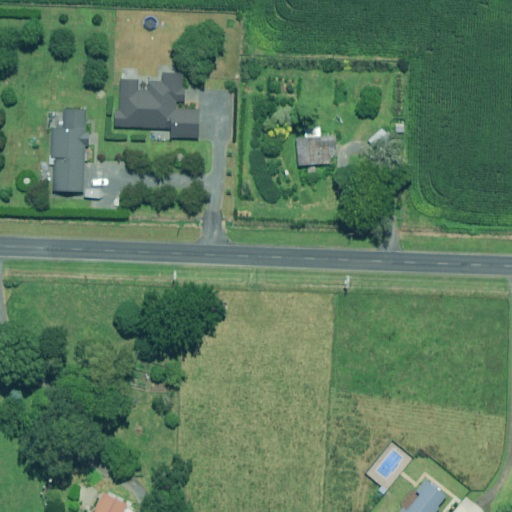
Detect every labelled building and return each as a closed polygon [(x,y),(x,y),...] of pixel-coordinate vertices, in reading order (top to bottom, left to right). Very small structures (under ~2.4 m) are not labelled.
[(120,110),(116,110),(116,128),(172,130),(172,139),(200,140),(201,111),(177,110),(177,103),(187,104),(188,75),(164,75),(164,81),(153,81),(121,80),(120,110)] [(87,112),(66,112),(66,130),(54,130),(54,193),(85,193),(85,150),(87,150),(87,112)] [(335,137),(321,138),(321,128),(296,129),(298,167),(336,165),(335,137)] [(438,511),(449,499),(428,481),(419,492),(422,494),(407,511),(438,511)] [(124,511),(128,505),(106,494),(96,511),(124,511)]
